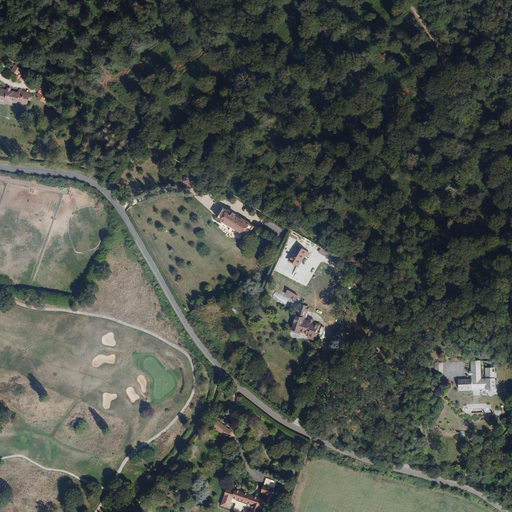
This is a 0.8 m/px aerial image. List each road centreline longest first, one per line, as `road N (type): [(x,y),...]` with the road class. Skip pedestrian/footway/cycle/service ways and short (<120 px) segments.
road 1 (residential): [(505,511),(462,487),(362,459),(278,418),(206,355),(106,193),(70,175),(0,167)]
road 2 (unknown): [(7,43),(89,75),(150,126),(315,236),(408,242),(511,235)]
road 3 (track): [(132,511),(205,416),(221,372)]
